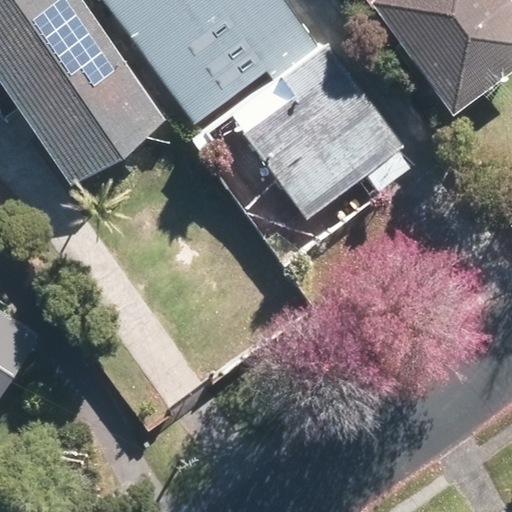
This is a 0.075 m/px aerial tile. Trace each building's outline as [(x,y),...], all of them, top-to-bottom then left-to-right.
[(155,116),(70,0),(0,0),(0,73),(74,175),(155,116)] [(277,0),(112,0),(196,114),(304,36),(277,0)] [(511,3),(509,0),(379,0),(455,100),(511,57),(511,3)] [(390,148),(322,55),(241,114),(308,207),(390,148)] [(0,378),(28,334),(0,317),(0,378)]
